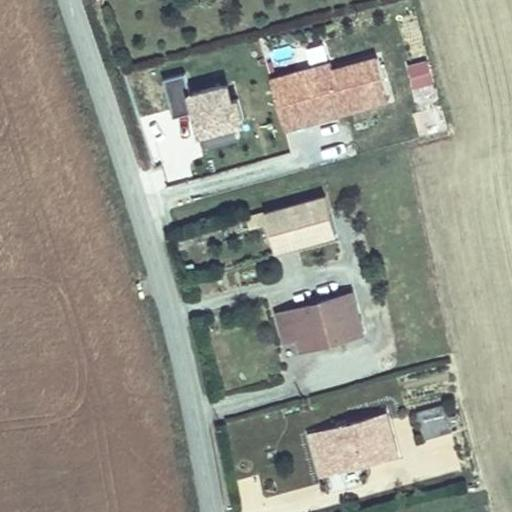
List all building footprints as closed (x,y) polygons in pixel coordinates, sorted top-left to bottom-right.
[(413,88),(436,83),(427,50),(405,56),(413,88)] [(297,76),(275,82),(288,128),(389,100),(377,54),(335,66),(332,55),(294,66),(297,76)] [(186,72),(166,78),(176,116),(196,110),(203,134),(248,122),(241,95),(236,96),(231,78),(190,89),(186,72)] [(323,193),(268,209),(280,248),(335,231),(323,193)] [(354,291),(282,313),(290,341),(302,338),(305,350),(365,331),(354,291)] [(378,403),(306,426),(315,454),(327,451),(330,462),(390,443),(378,403)] [(453,430),(444,403),(420,410),(429,437),(453,430)]
